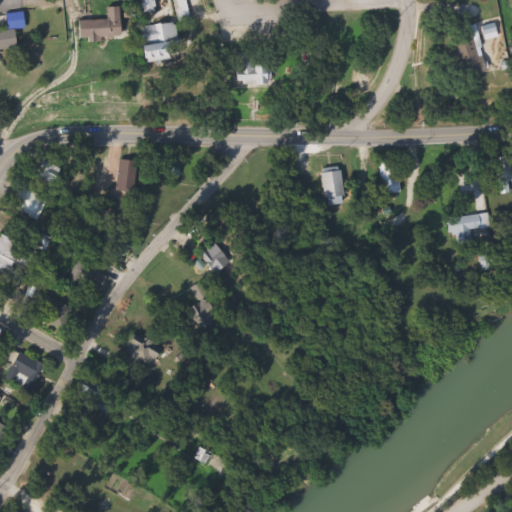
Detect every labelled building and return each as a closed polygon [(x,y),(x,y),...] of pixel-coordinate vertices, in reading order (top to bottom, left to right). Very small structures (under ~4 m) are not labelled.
[(87,39),(86,19),(130,19),(130,38),(87,39)] [(189,52),(158,62),(148,29),(180,20),(189,52)] [(494,72),(468,80),(455,34),(481,27),(494,72)] [(0,32),(26,30),(28,47),(9,49),(9,56),(0,57),(0,32)] [(280,84),(245,83),(246,56),(262,56),(262,64),(280,64),(280,84)] [(511,181),(500,183),(497,158),(511,157),(511,181)] [(329,199),(327,172),(347,171),(349,198),(329,199)] [(12,280),(0,276),(0,261),(1,262),(8,239),(23,243),(12,280)] [(7,378),(14,364),(0,356),(6,345),(47,369),(33,393),(7,378)] [(120,398),(100,441),(73,429),(89,395),(80,391),(85,382),(120,398)] [(0,419),(20,426),(9,459),(0,456),(0,419)]
